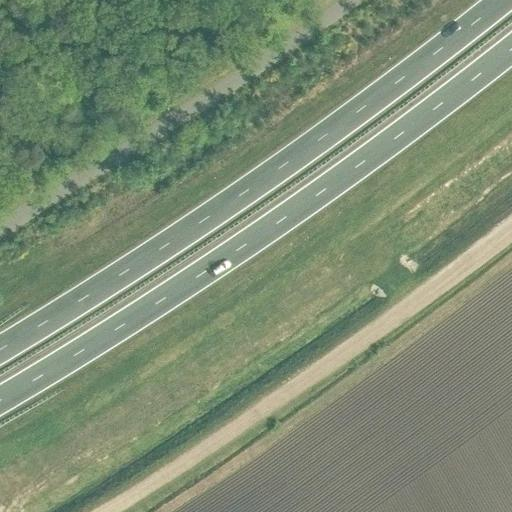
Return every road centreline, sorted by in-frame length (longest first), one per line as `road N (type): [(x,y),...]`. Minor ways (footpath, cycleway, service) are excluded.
road 1 (trunk): [(0,400),(239,249),(511,46)]
road 2 (trunk): [(502,0),(345,122),(0,349)]
road 3 (track): [(511,224),(217,452),(111,511)]
road 4 (unclassified): [(0,233),(348,0)]
